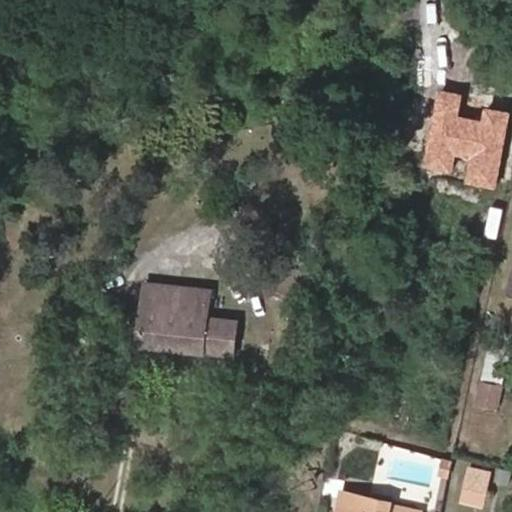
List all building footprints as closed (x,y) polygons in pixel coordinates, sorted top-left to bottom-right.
[(392,122),(371,119),(361,177),(365,178),(361,213),(373,215),(401,219),(406,186),(392,183),(401,123),(392,122)] [(53,253),(38,247),(15,313),(29,317),(53,253)] [(272,289),(310,306),(322,279),(285,262),(272,289)] [(145,284),(138,343),(293,361),(298,327),(219,317),(220,293),(145,284)] [(489,352),(477,405),(498,409),(510,357),(489,352)] [(452,478),(455,463),(446,461),(443,476),(452,478)] [(490,473),(470,469),(462,503),(482,507),(490,473)] [(339,497),(337,507),(368,511),(369,503),(339,497)] [(380,511),(382,505),(369,503),(368,511),(337,507),(336,511),(380,511)]
